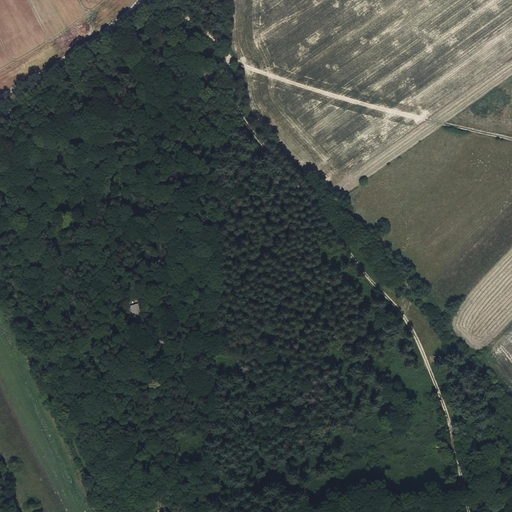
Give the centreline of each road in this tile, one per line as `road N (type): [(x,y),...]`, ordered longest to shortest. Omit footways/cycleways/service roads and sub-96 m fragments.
road 1 (track): [(511,138),(283,87),(132,5)]
road 2 (unclassified): [(0,101),(139,0)]
